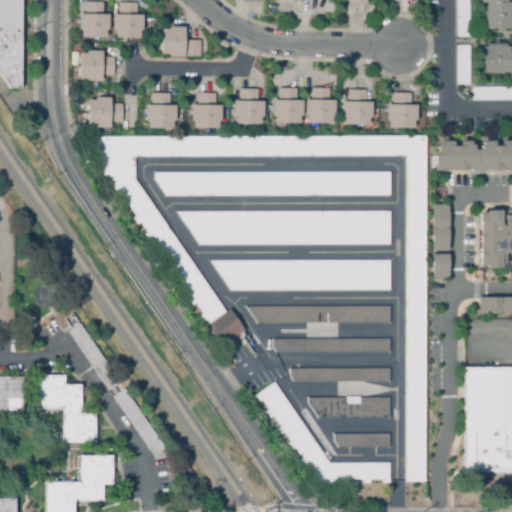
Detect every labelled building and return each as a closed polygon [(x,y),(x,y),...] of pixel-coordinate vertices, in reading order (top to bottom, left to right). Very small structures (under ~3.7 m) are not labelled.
[(0,0),(0,91),(23,91),(22,0),(0,0)] [(468,0),(468,37),(456,38),(455,0),(468,0)] [(511,33),(511,5),(511,0),(483,0),(484,33),(511,33)] [(81,41),(109,41),(109,17),(103,17),(103,5),(81,5),(81,41)] [(141,5),(116,5),(116,42),(141,42),(141,5)] [(165,58),(186,58),(186,32),(165,32),(165,58)] [(469,86),(456,86),(456,46),(469,46),(469,86)] [(511,48),(511,49),(511,47),(483,48),(483,78),(511,77),(511,48)] [(104,84),(104,78),(113,78),(113,59),(105,59),(105,54),(81,54),(81,84),(104,84)] [(511,101),(471,102),(471,88),(511,88),(511,101)] [(298,101),(293,101),(293,90),(270,90),(270,125),(298,125),(298,101)] [(334,102),(329,102),(329,90),(306,90),(306,125),(334,125),(334,102)] [(264,127),(264,103),(258,103),(258,92),(236,92),(236,127),(264,127)] [(372,104),(367,104),(367,93),(344,93),(344,128),(372,128),(372,104)] [(413,104),(408,104),(408,93),(385,93),(385,128),(413,128),(413,104)] [(170,96),(148,96),(148,132),(176,132),(176,108),(170,108),(170,96)] [(222,132),(222,108),(215,108),(215,96),(193,96),(193,132),(222,132)] [(112,123),(121,123),(121,107),(113,107),(113,100),(89,100),(89,131),(112,131),(112,123)] [(403,158),(403,484),(422,484),(421,138),(84,139),(204,324),(224,310),(134,172),(134,159),(403,158)] [(511,172),(511,143),(427,143),(427,172),(511,172)] [(167,197),(390,198),(390,173),(153,174),(167,197)] [(443,207),(424,207),(424,253),(443,253),(443,207)] [(198,246),(390,247),(390,213),(178,212),(198,246)] [(511,213),(472,213),(472,270),(493,270),(493,261),(511,261),(511,213)] [(442,281),(442,256),(425,256),(425,281),(442,281)] [(390,261),(209,261),(228,292),(390,292),(390,261)] [(511,299),(473,299),(473,317),(511,317),(511,299)] [(250,309),(250,325),(318,325),(318,315),(327,315),(327,325),(390,324),(389,308),(250,309)] [(204,325),(225,311),(240,332),(219,347),(204,325)] [(153,457),(68,332),(79,325),(164,449),(153,457)] [(390,354),(390,340),(272,340),(272,354),(390,354)] [(389,369),(289,369),(289,383),(389,383),(389,369)] [(511,472),(511,369),(457,369),(457,473),(511,472)] [(93,444),(61,443),(61,410),(33,410),(33,377),(63,377),(63,386),(79,386),(79,415),(93,415),(93,444)] [(0,378),(21,379),(21,412),(0,411),(0,378)] [(330,464),(273,383),(254,397),(316,485),(389,486),(389,464),(330,464)] [(344,398),(310,399),(311,420),(389,419),(389,398),(360,398),(360,406),(344,406),(344,398)] [(389,449),(389,435),(333,435),(333,449),(389,449)] [(73,511),(44,511),(44,484),(77,484),(77,457),(110,457),(110,485),(102,485),(102,502),(73,502),(73,511)] [(0,511),(0,500),(14,500),(14,511),(0,511)]
